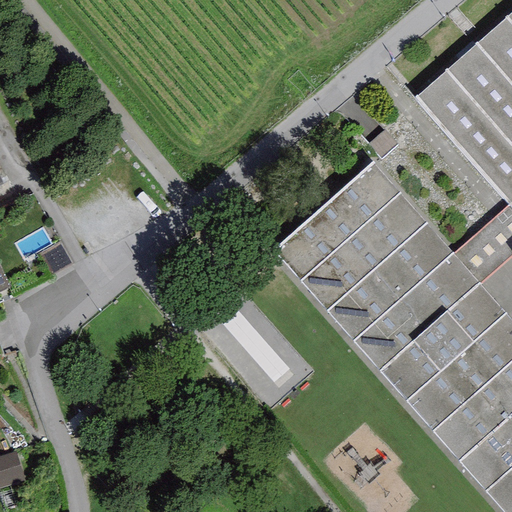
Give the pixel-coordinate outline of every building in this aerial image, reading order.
[(511,20),(421,103),(511,203),(511,20)] [(511,511),(511,326),(372,168),(274,254),(501,511),(511,511)] [(28,257),(55,240),(47,228),(21,245),(28,257)] [(0,294),(10,290),(0,267),(0,294)] [(0,456),(0,489),(25,481),(15,452),(0,456)]
